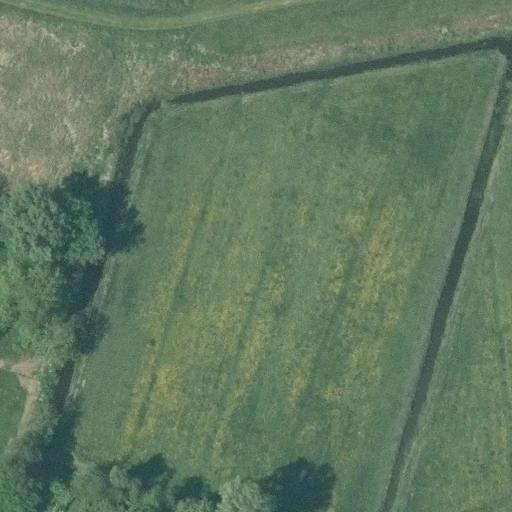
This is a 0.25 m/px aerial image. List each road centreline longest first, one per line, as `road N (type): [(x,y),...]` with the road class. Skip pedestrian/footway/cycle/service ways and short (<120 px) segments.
road 1 (track): [(23,0),(157,23),(309,0)]
road 2 (track): [(17,444),(196,511)]
road 3 (unclassified): [(0,500),(40,349)]
